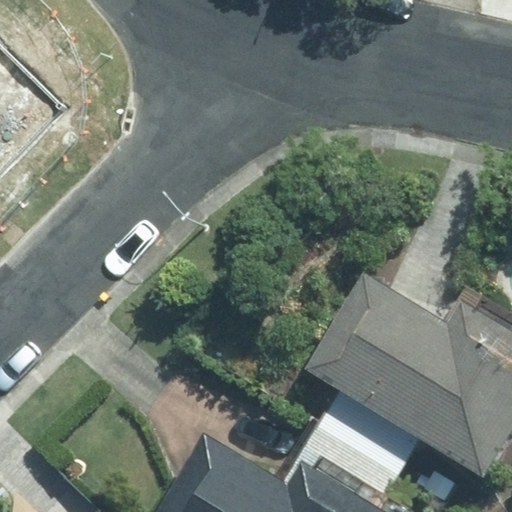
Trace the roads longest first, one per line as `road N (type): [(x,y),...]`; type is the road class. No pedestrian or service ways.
road 1 (residential): [(265,33),(0,310)]
road 2 (residential): [(265,33),(511,90)]
